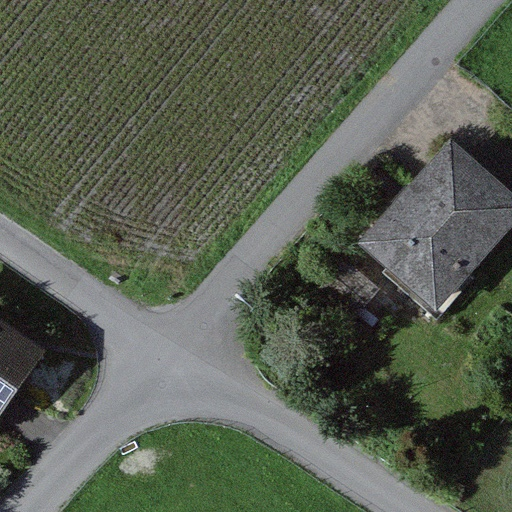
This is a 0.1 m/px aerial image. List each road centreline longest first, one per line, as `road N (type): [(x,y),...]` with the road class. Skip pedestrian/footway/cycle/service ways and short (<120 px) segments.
road 1 (unclassified): [(178,351),(489,0)]
road 2 (residential): [(418,511),(178,351)]
road 3 (track): [(178,351),(0,225)]
road 4 (unclassified): [(34,511),(178,351)]
